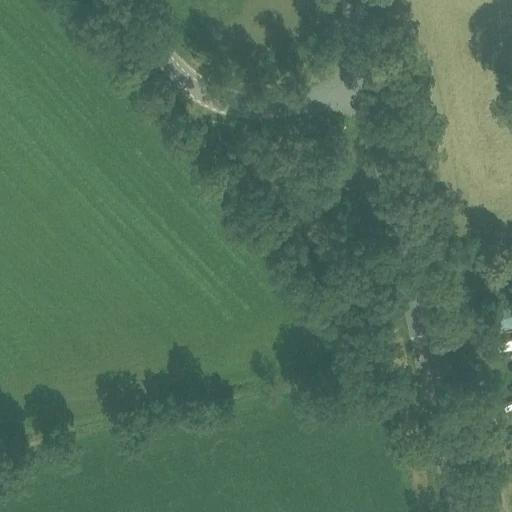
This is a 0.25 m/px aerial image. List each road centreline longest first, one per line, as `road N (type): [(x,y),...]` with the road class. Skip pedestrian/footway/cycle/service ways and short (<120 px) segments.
road 1 (tertiary): [(373,95),(273,105),(208,96),(111,0)]
road 2 (secondary): [(459,511),(412,296)]
road 3 (secondary): [(412,296),(373,95)]
